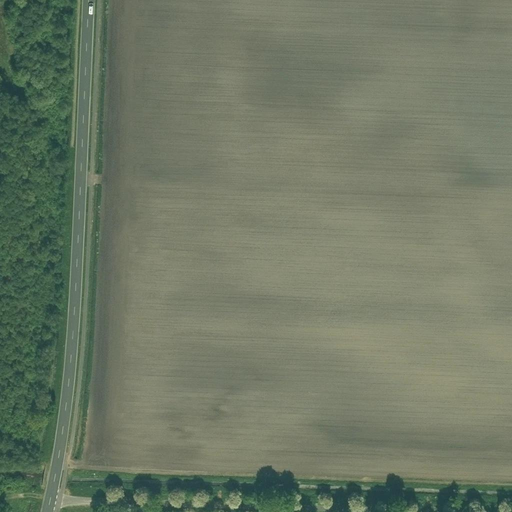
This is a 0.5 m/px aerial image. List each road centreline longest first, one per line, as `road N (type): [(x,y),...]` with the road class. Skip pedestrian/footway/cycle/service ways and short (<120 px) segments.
road 1 (tertiary): [(48,501),(67,383),(87,0)]
road 2 (unclassified): [(388,511),(48,501)]
